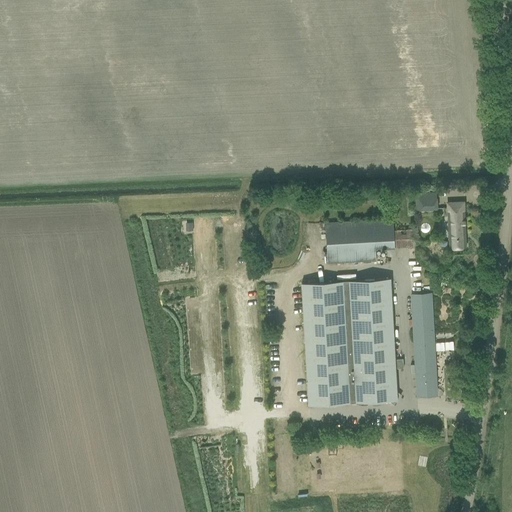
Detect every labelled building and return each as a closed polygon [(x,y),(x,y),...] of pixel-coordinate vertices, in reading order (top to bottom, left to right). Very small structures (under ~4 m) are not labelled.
[(415,193),(416,210),(437,209),(436,192),(415,193)] [(328,196),(323,203),(332,208),(336,201),(328,196)] [(447,203),(450,248),(466,247),(464,202),(447,203)] [(325,223),(328,264),(376,261),(376,249),(395,248),(418,246),(417,229),(394,230),(393,219),(325,223)] [(301,282),(308,404),(398,399),(391,277),(301,282)] [(431,292),(411,294),(412,300),(417,396),(437,395),(431,292)] [(306,433),(305,427),(303,427),(295,428),(296,437),(296,440),(307,439),(306,433)]
